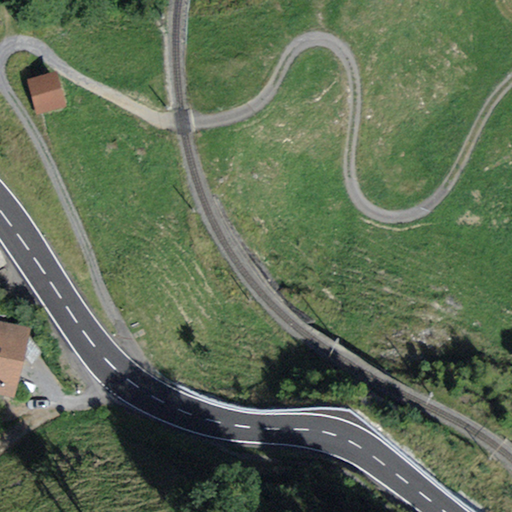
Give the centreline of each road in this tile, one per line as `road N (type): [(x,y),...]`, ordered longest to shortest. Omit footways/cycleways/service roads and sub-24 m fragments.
road 1 (track): [(134,385),(129,344),(6,84),(1,66),(12,43),(43,47),(120,100),(203,123),(251,108),(304,36),(339,42),(353,78),(349,185),(359,205),(393,218),(433,204),(511,79)]
road 2 (secondary): [(445,511),(350,439),(193,416),(134,385),(95,347),(0,208)]
